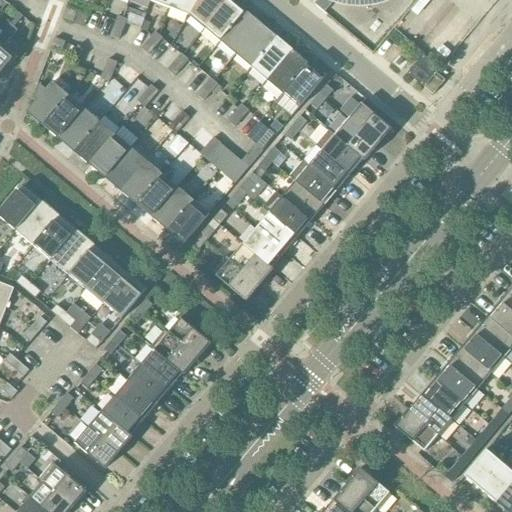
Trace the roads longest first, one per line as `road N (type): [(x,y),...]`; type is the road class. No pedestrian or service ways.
road 1 (residential): [(433,130),(120,501)]
road 2 (tertiary): [(194,511),(483,172)]
road 3 (residential): [(280,511),(511,239)]
road 4 (residential): [(53,0),(46,13),(117,46),(237,146)]
road 5 (residential): [(120,501),(13,409),(69,344)]
road 6 (residential): [(433,130),(277,0)]
road 7 (residential): [(511,35),(433,130)]
